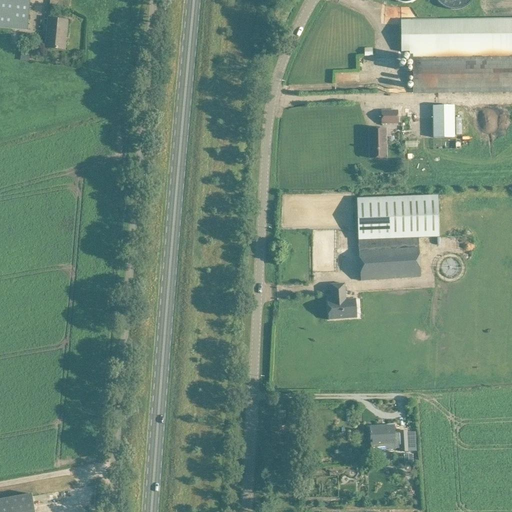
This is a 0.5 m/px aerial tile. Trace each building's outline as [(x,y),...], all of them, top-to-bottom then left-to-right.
[(30,0),(0,0),(0,27),(27,31),(30,0)] [(67,21),(48,19),(46,48),(64,50),(67,21)] [(413,63),(413,65),(413,94),(511,93),(511,20),(402,22),(402,54),(408,54),(408,63),(413,63)] [(372,49),(371,57),(380,57),(380,49),(372,49)] [(432,108),(432,132),(432,140),(453,139),(453,108),(432,108)] [(494,112),(498,130),(511,126),(511,120),(509,108),(494,112)] [(398,110),(384,110),(382,110),(382,124),(398,123),(398,110)] [(383,137),(383,130),(369,130),(370,159),(386,158),(385,137),(383,137)] [(358,241),(368,240),(369,251),(359,251),(361,281),(421,278),(418,238),(439,238),(438,196),(357,199),(358,241)] [(327,301),(328,320),(357,318),(356,299),(346,300),(345,284),(331,285),(332,301),(327,301)] [(394,434),(393,426),(370,428),(370,433),(369,433),(369,435),(370,435),(371,446),(394,444),(394,442),(399,442),(400,452),(416,451),(415,433),(407,434),(407,432),(399,432),(399,434),(394,434)] [(414,455),(405,455),(405,463),(414,462),(414,455)] [(34,511),(32,495),(0,500),(0,511),(34,511)]
